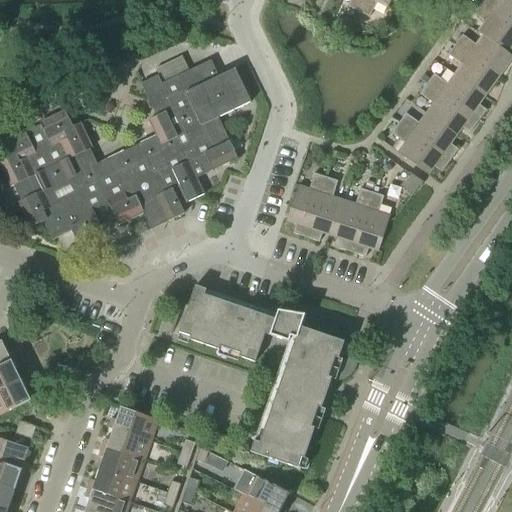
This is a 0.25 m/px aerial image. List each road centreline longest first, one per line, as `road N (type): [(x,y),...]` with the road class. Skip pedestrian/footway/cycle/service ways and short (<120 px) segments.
road 1 (residential): [(233,253),(277,104),(246,29),(245,0)]
road 2 (residential): [(46,511),(88,387),(119,357),(139,301)]
road 3 (residential): [(416,336),(374,305),(233,253)]
road 4 (unclassified): [(338,511),(416,336)]
road 5 (unclassified): [(511,173),(422,307),(416,336)]
road 6 (unclassified): [(416,336),(444,319),(511,219)]
road 7 (residential): [(139,301),(20,259)]
